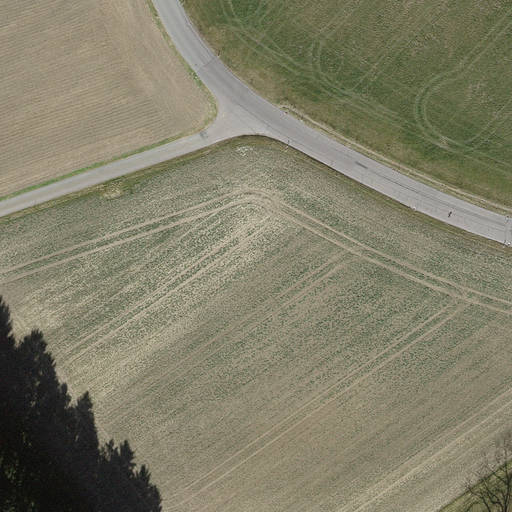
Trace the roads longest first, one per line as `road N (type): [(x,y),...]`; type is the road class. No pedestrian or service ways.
road 1 (tertiary): [(511,222),(395,181),(250,109),(176,28),(164,0)]
road 2 (track): [(0,207),(216,130),(250,109)]
